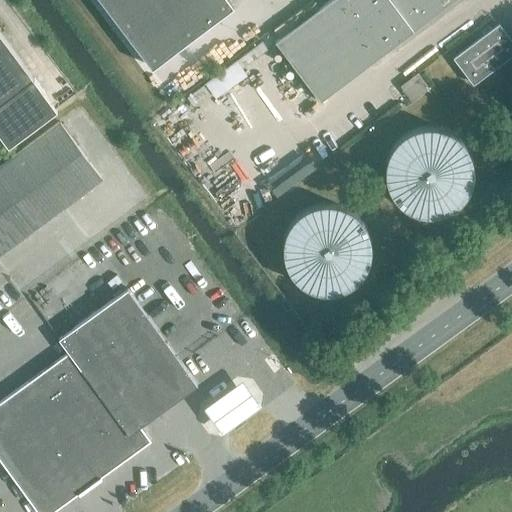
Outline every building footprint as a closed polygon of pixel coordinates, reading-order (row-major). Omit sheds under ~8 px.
[(100,0),(149,65),(230,3),(227,0),(100,0)] [(450,0),(327,0),(273,42),(318,101),(450,0)] [(473,84),(511,54),(511,42),(499,25),(454,59),(473,84)] [(0,138),(5,145),(54,108),(0,35),(0,138)] [(0,162),(0,251),(98,178),(55,121),(0,162)] [(414,213),(425,216),(437,215),(448,212),(458,206),(466,197),(471,186),(474,175),(473,163),(469,152),(462,142),(453,134),(442,130),(431,128),(417,130),(405,135),(396,144),(389,155),(386,167),(386,178),(389,189),(395,199),(403,207),(414,213)] [(339,205),(328,203),(315,205),(303,210),(293,219),(286,231),(283,242),(283,253),(286,265),(292,275),(301,283),(311,288),(322,291),(334,291),(345,287),(355,281),(363,272),(368,262),(371,250),(370,238),(366,227),(359,217),(350,210),(339,205)] [(116,275),(107,282),(111,288),(121,281),(116,275)] [(195,384),(125,288),(57,337),(67,351),(0,399),(0,460),(37,511),(46,511),(147,439),(138,426),(195,384)]
